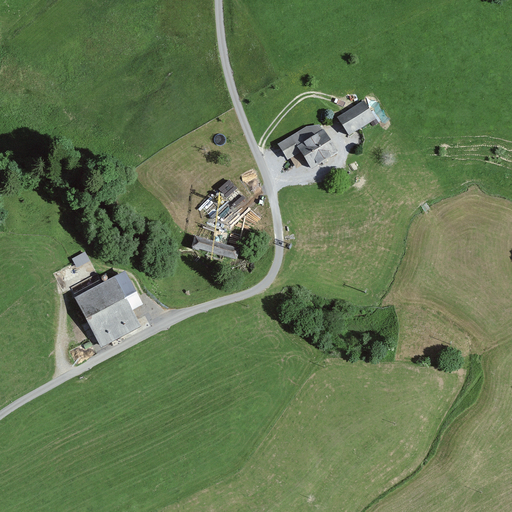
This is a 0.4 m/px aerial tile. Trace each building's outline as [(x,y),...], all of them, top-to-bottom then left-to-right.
[(366,101),(338,118),(349,137),(378,120),(366,101)] [(306,127),(277,145),(288,162),(302,154),(313,173),(342,156),(326,131),(319,126),(306,127)] [(257,167),(243,156),(200,196),(184,229),(246,249),(270,258),(271,224),(265,189),(257,167)] [(239,250),(195,240),(192,252),(237,262),(239,250)] [(90,262),(85,252),(72,259),(77,269),(90,262)] [(126,273),(76,299),(103,349),(142,329),(133,311),(143,305),(126,273)]
